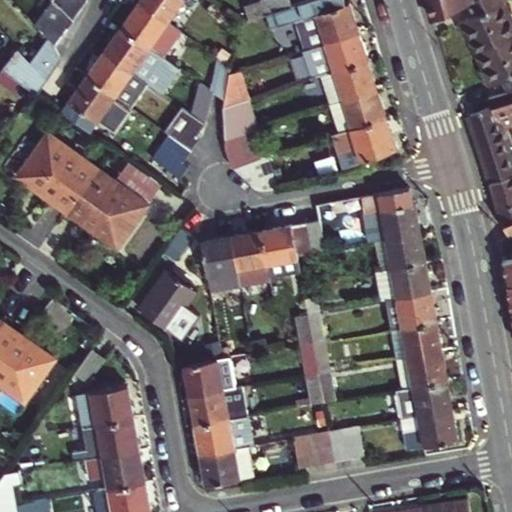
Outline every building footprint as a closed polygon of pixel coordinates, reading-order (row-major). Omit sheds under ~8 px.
[(54,43),(57,46),(56,44),(73,20),(54,0),(52,0),(36,24),(54,43)] [(54,0),(73,20),(86,0),(54,0)] [(183,0),(141,0),(141,1),(168,21),(170,19),(177,9),(183,0)] [(262,0),(267,14),(294,6),(291,0),(262,0)] [(311,0),(294,6),(299,21),(308,49),(360,33),(351,4),(349,5),(337,8),(334,0),(311,0)] [(334,0),(337,8),(349,5),(347,0),(334,0)] [(429,0),(434,18),(465,3),(471,0),(429,0)] [(472,38),(478,51),(511,34),(511,11),(507,0),(471,0),(465,3),(471,15),(460,21),(468,39),(472,38)] [(168,21),(141,1),(123,27),(159,52),(165,56),(176,41),(161,30),(168,21)] [(177,9),(170,19),(177,25),(185,15),(177,9)] [(142,76),(159,52),(123,27),(107,50),(142,76)] [(218,57),(232,67),(237,35),(233,32),(223,46),(225,48),(218,57)] [(323,76),(369,62),(360,33),(308,49),(301,51),(310,80),(323,76)] [(508,92),(511,90),(511,34),(478,51),(486,66),(482,69),(490,85),(504,79),(508,92)] [(48,81),(63,60),(57,46),(54,43),(36,68),(48,81)] [(48,81),(36,68),(20,50),(4,70),(19,81),(38,95),(48,81)] [(142,76),(107,50),(89,76),(116,96),(130,105),(148,80),(142,76)] [(218,61),(212,89),(215,92),(226,99),(230,73),(231,70),(218,61)] [(332,105),(378,91),(369,62),(323,76),(332,105)] [(252,98),(243,69),(230,73),(226,99),(224,107),(250,99),(252,98)] [(19,81),(4,70),(0,74),(0,80),(13,90),(19,81)] [(63,113),(104,142),(125,109),(113,101),(116,96),(89,76),(63,113)] [(212,89),(203,83),(195,114),(207,122),(215,92),(212,89)] [(511,146),(503,120),(511,117),(511,90),(508,92),(490,98),(492,106),(471,116),(511,236),(511,235),(511,146)] [(387,118),(378,91),(332,105),(341,133),(353,129),(387,118)] [(250,99),(224,107),(226,139),(253,130),(260,128),(250,99)] [(195,114),(183,105),(165,130),(170,134),(192,150),(203,136),(200,133),(207,122),(195,114)] [(397,150),(387,118),(353,129),(363,161),(397,150)] [(262,158),(253,130),(226,139),(227,145),(233,167),(262,158)] [(71,211),(101,169),(49,132),(19,174),(71,211)] [(185,161),(192,150),(170,134),(154,157),(182,177),(190,165),(185,161)] [(262,158),(233,167),(258,189),(270,190),(279,188),(268,156),(262,158)] [(163,184),(131,161),(119,177),(152,200),(163,184)] [(149,203),(101,169),(71,211),(120,245),(149,203)] [(371,211),(376,240),(423,230),(418,202),(414,203),(411,187),(361,196),(364,212),(371,211)] [(313,251),(328,249),(322,219),(308,221),(313,251)] [(263,230),(272,277),(302,272),(299,254),(313,251),(308,221),(263,230)] [(183,228),(166,252),(176,260),(194,235),(183,228)] [(234,235),(243,285),(272,280),(272,277),(263,230),(234,235)] [(423,230),(376,240),(382,269),(428,260),(423,230)] [(213,290),(243,285),(234,235),(204,240),(213,290)] [(388,299),(433,290),(428,260),(382,269),(388,299)] [(168,268),(140,308),(169,329),(197,289),(168,268)] [(393,328),(404,326),(439,320),(433,290),(388,299),(393,328)] [(318,296),(307,298),(309,313),(321,311),(318,296)] [(309,313),(315,341),(326,339),(321,311),(309,313)] [(296,316),(301,344),(315,341),(309,313),(296,316)] [(409,355),(444,349),(439,320),(404,326),(409,355)] [(57,357),(6,322),(0,331),(0,380),(28,399),(57,357)] [(393,328),(399,357),(409,355),(404,326),(393,328)] [(332,369),(326,339),(315,341),(320,371),(332,369)] [(301,344),(307,373),(320,371),(315,341),(301,344)] [(93,348),(76,373),(90,383),(108,358),(93,348)] [(414,384),(449,378),(444,349),(409,355),(414,384)] [(186,364),(192,394),(239,386),(233,356),(186,364)] [(337,398),(332,369),(320,371),(325,401),(337,398)] [(419,415),(454,409),(449,378),(414,384),(419,415)] [(99,423),(135,417),(130,386),(80,395),(85,426),(99,423)] [(197,423),(244,415),(239,386),(192,394),(197,423)] [(454,409),(419,415),(422,429),(405,432),(408,449),(459,440),(454,409)] [(255,444),(249,414),(244,415),(197,423),(203,454),(250,445),(255,444)] [(88,459),(105,456),(141,450),(135,417),(99,423),(85,426),(89,449),(75,451),(77,460),(88,459)] [(346,428),(351,458),(366,455),(361,426),(346,428)] [(331,431),(337,460),(351,458),(346,428),(331,431)] [(331,431),(315,433),(321,463),(337,460),(331,431)] [(300,467),(321,463),(315,433),(295,437),(300,467)] [(256,475),(250,445),(203,454),(209,484),(256,475)] [(111,488),(146,481),(141,450),(105,456),(88,459),(92,480),(109,477),(111,488)] [(101,511),(151,511),(146,481),(111,488),(98,490),(101,511)] [(20,511),(19,504),(16,485),(0,489),(0,510),(1,511),(20,511)] [(51,511),(49,499),(19,504),(20,511),(51,511)] [(471,511),(469,499),(422,507),(422,511),(471,511)]
